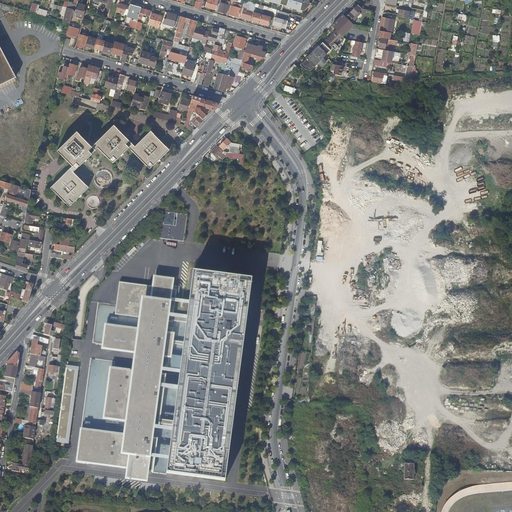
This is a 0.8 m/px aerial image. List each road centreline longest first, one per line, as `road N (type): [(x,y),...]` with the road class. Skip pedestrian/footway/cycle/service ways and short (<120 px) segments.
road 1 (track): [(511,131),(458,135),(443,145),(464,264),(428,360),(434,393),(423,511)]
road 2 (tertiary): [(277,400),(302,202),(285,158),(245,109)]
road 3 (tertiary): [(61,295),(245,109)]
road 4 (tertiary): [(232,100),(52,286)]
road 5 (residential): [(67,52),(232,100)]
road 6 (residential): [(290,42),(145,0)]
road 7 (tertiary): [(245,109),(344,0)]
road 8 (residential): [(1,470),(24,353),(18,339)]
